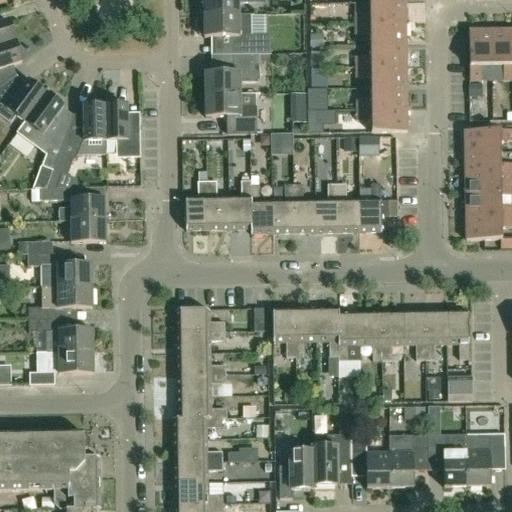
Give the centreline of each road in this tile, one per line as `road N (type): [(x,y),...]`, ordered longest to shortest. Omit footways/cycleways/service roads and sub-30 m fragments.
road 1 (residential): [(172,277),(430,274)]
road 2 (residential): [(170,62),(93,60),(68,50),(51,0)]
road 3 (residential): [(132,405),(132,300),(144,284),(172,277)]
road 4 (residential): [(171,208),(170,62)]
road 5 (residential): [(430,274),(435,132)]
road 6 (residential): [(132,405),(0,406)]
road 7 (residential): [(435,132),(433,7)]
road 8 (residential): [(511,509),(389,511)]
